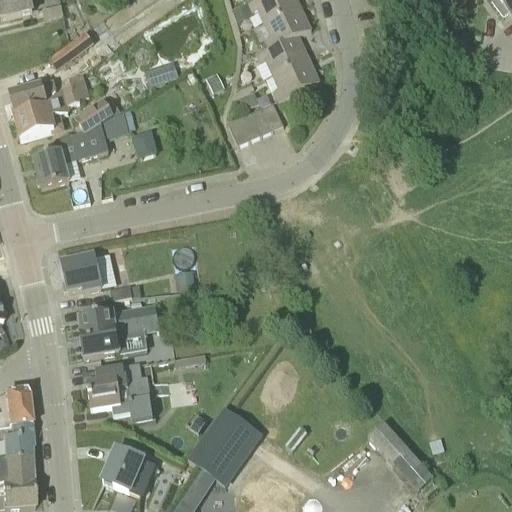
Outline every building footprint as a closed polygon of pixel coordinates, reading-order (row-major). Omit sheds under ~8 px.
[(0,0),(0,23),(32,16),(28,0),(0,0)] [(257,3),(248,7),(252,17),(258,15),(264,29),(301,12),(295,0),(267,0),(258,4),(257,3)] [(511,0),(495,0),(496,0),(491,4),(503,20),(511,13),(511,0)] [(252,19),(247,8),(232,15),(237,26),(252,19)] [(265,45),(269,53),(269,54),(298,41),(311,35),(301,12),(264,29),(270,42),(265,45)] [(57,73),(78,58),(92,48),(85,38),(50,63),(57,73)] [(266,66),(272,81),(309,64),(298,41),(269,54),(269,53),(256,59),(260,69),(266,66)] [(309,64),(272,81),(278,94),(273,96),(277,106),(319,87),(309,64)] [(178,83),(172,66),(144,75),(149,93),(165,89),(165,87),(178,83)] [(47,111),(16,120),(14,121),(21,146),(51,138),(52,141),(65,137),(60,120),(69,118),(67,112),(80,108),(79,105),(89,102),(81,77),(70,85),(57,99),(47,111)] [(194,85),(192,77),(186,79),(189,87),(194,85)] [(223,93),(217,79),(206,83),(212,97),(223,93)] [(9,96),(16,120),(47,111),(57,99),(54,85),(41,89),(40,88),(9,96)] [(258,110),(254,97),(241,101),(245,114),(258,110)] [(112,122),(114,121),(105,107),(104,106),(76,124),(85,139),(112,122)] [(262,113),(272,136),(283,131),(273,108),(262,113)] [(272,136),(262,113),(250,118),(261,141),(272,136)] [(121,118),(112,122),(85,139),(62,144),(64,155),(58,157),(57,155),(49,157),(49,159),(33,163),(38,181),(36,182),(38,190),(40,190),(41,194),(69,187),(64,168),(108,157),(104,144),(130,137),(129,134),(135,133),(130,114),(120,117),(121,118)] [(261,141),(250,118),(239,124),(249,147),(261,141)] [(249,147),(239,124),(227,129),(238,152),(249,147)] [(101,295),(94,261),(62,268),(69,298),(83,295),(84,299),(101,295)] [(194,293),(192,276),(175,278),(177,295),(194,293)] [(129,291),(131,303),(141,302),(139,290),(129,291)] [(109,295),(111,307),(131,303),(129,291),(109,295)] [(79,324),(81,339),(79,340),(83,365),(128,358),(125,341),(159,336),(155,312),(79,324)] [(128,394),(125,371),(101,374),(103,386),(87,388),(91,416),(121,412),(119,395),(128,394)] [(0,400),(0,433),(30,430),(28,401),(21,396),(5,398),(0,400)] [(134,429),(155,426),(152,403),(131,406),(134,429)] [(214,485),(226,493),(262,440),(223,412),(186,465),(201,475),(214,485)] [(383,428),(366,442),(417,499),(433,485),(383,428)] [(2,464),(4,465),(30,463),(30,462),(29,462),(28,455),(32,454),(31,430),(30,430),(0,433),(0,445),(1,445),(2,464)] [(103,488),(129,499),(143,466),(117,455),(103,488)] [(0,465),(0,491),(6,490),(7,511),(33,511),(30,463),(4,465),(0,465)]
